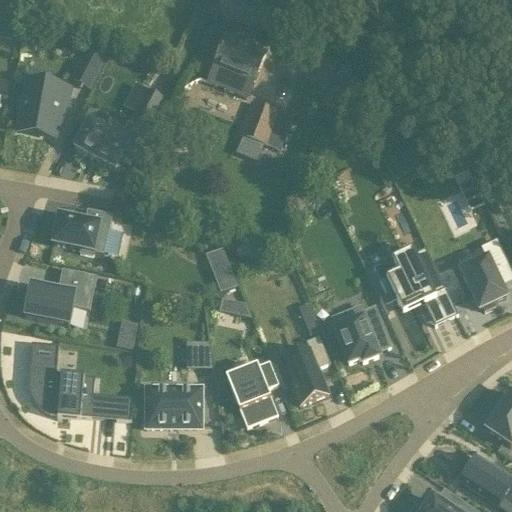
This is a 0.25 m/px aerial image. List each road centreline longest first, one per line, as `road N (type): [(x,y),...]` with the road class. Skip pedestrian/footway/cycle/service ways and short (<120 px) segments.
road 1 (residential): [(287,458),(191,478),(86,473),(42,459),(0,430)]
road 2 (residential): [(439,391),(393,404),(287,458)]
road 3 (residential): [(361,511),(423,429),(439,391)]
